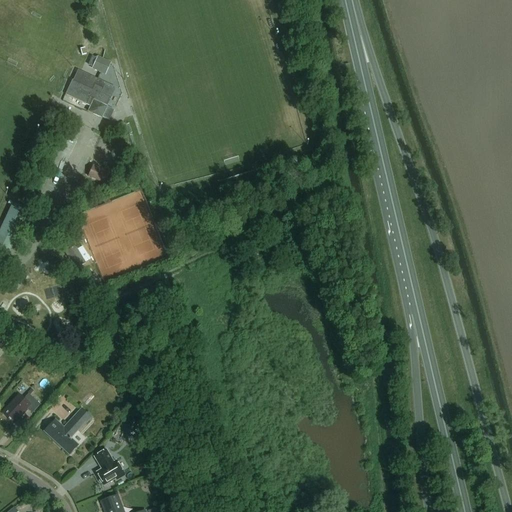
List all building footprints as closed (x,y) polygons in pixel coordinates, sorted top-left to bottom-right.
[(99,58),(94,69),(107,75),(112,64),(99,58)] [(71,82),(65,96),(90,108),(88,113),(101,120),(101,119),(109,122),(114,112),(107,108),(111,100),(99,94),(105,83),(77,71),(72,82),(71,82)] [(69,114),(67,120),(74,123),(77,118),(69,114)] [(88,177),(105,185),(110,174),(93,166),(88,177)] [(13,205),(0,233),(0,260),(3,262),(27,211),(13,205)] [(73,248),(69,242),(64,245),(67,251),(65,253),(75,269),(85,263),(75,246),(73,248)] [(40,405),(29,394),(24,400),(19,395),(2,414),(13,424),(22,414),(23,415),(31,407),(35,411),(40,405)] [(92,418),(82,409),(64,428),(55,420),(43,433),(69,456),(78,446),(71,439),(86,423),(87,424),(92,418)] [(132,439),(135,432),(125,428),(122,435),(132,439)] [(106,451),(94,458),(99,467),(100,467),(102,470),(96,474),(100,480),(99,482),(100,484),(103,485),(104,487),(116,480),(117,481),(124,477),(116,462),(113,464),(106,451)] [(122,511),(117,496),(101,503),(104,511),(145,511),(143,511),(122,511)]
